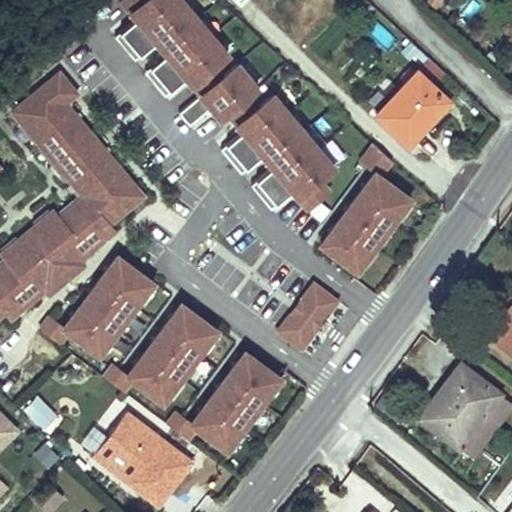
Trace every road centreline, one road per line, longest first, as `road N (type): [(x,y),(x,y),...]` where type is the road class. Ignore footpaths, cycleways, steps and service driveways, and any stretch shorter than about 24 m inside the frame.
road 1 (residential): [(231,186),(168,266),(333,397)]
road 2 (secondary): [(392,320),(511,147)]
road 3 (residential): [(392,320),(298,251),(231,186)]
road 4 (residential): [(231,186),(99,35)]
road 5 (residential): [(333,397),(468,511)]
road 6 (residential): [(511,112),(396,0)]
road 7 (secondary): [(243,511),(333,397)]
